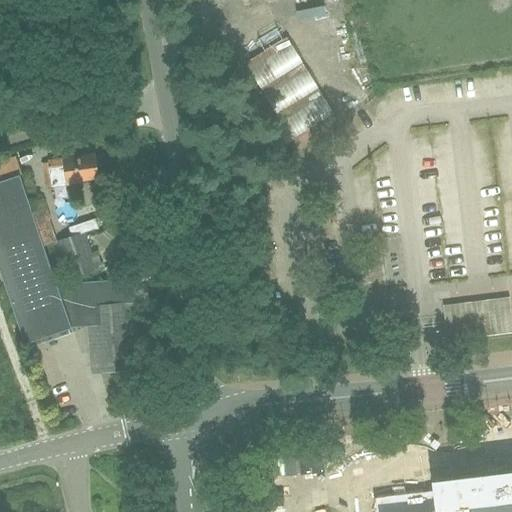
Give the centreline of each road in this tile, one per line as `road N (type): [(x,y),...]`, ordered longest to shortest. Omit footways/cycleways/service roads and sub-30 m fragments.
road 1 (residential): [(196,415),(181,200),(144,0)]
road 2 (unclassified): [(196,415),(511,378)]
road 3 (residential): [(0,462),(196,415)]
